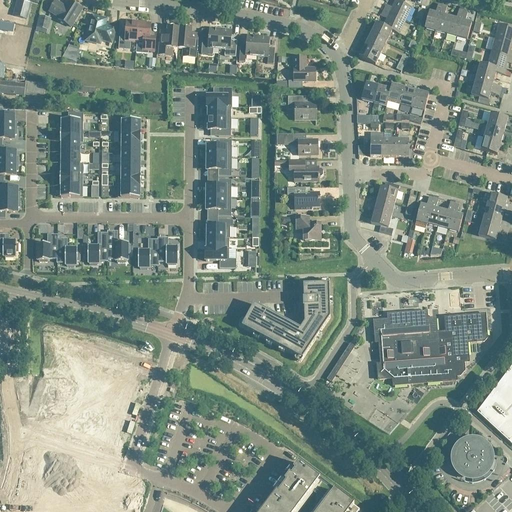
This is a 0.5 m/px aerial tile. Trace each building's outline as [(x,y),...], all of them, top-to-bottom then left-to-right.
[(383,10),(405,21),(411,8),(395,0),(392,8),(386,5),(383,10)] [(14,7),(12,16),(27,20),(31,3),(24,1),(22,9),(14,7)] [(49,12),(58,17),(57,19),(70,27),(81,9),(68,1),(64,7),(61,5),(55,1),(49,12)] [(435,32),(442,6),(437,5),(435,13),(429,12),(424,29),(435,32)] [(446,7),(442,6),(435,32),(445,35),(450,17),(444,16),(446,7)] [(383,10),(380,16),(386,19),(383,26),(382,27),(391,31),(398,35),(399,33),(405,21),(383,10)] [(456,19),(450,17),(445,35),(456,37),(463,11),(458,10),(456,19)] [(467,13),(463,11),(456,37),(466,40),(471,23),(465,21),(467,13)] [(36,27),(47,30),(50,18),(39,15),(36,27)] [(100,44),(101,41),(111,43),(115,29),(104,26),(106,19),(91,16),(85,41),(100,44)] [(0,40),(6,42),(10,22),(0,20),(0,40)] [(136,43),(138,23),(126,22),(125,35),(119,35),(118,49),(129,50),(130,42),(136,43)] [(136,43),(135,53),(147,54),(148,52),(154,53),(155,38),(156,34),(149,33),(150,24),(138,23),(136,43)] [(375,23),(371,33),(386,41),(391,31),(382,27),(383,26),(375,23)] [(511,27),(499,24),(495,38),(511,43),(511,27)] [(159,39),(158,55),(171,56),(172,49),(177,49),(179,29),(178,29),(177,29),(175,29),(175,27),(174,26),(173,25),(171,25),(170,26),(169,27),(168,28),(167,28),(167,31),(160,31),(159,39)] [(179,29),(177,49),(183,50),(182,57),(195,59),(196,44),(197,34),(191,34),(191,30),(190,30),(189,29),(189,27),(187,27),(186,26),(184,27),(183,28),(183,29),(179,29)] [(218,50),(220,30),(209,29),(208,43),(202,43),(201,55),(212,55),(212,49),(218,50)] [(220,30),(218,50),(224,50),(224,56),(235,57),(236,45),(230,45),(231,31),(220,30)] [(371,33),(365,45),(381,53),(386,41),(371,33)] [(256,57),(258,38),(246,37),(245,51),(239,50),(238,62),(245,62),(245,56),(256,57)] [(269,39),(258,38),(256,57),(267,58),(267,64),(273,65),(274,53),(268,52),(269,39)] [(511,43),(495,38),(491,52),(511,58),(511,51),(510,51),(511,43)] [(416,43),(411,41),(408,48),(413,50),(416,43)] [(365,45),(359,57),(375,65),(381,53),(365,45)] [(511,58),(491,52),(487,66),(505,71),(507,63),(511,64),(511,58)] [(403,56),(399,62),(405,65),(408,58),(403,56)] [(293,81),(288,81),(288,89),(302,89),(302,82),(315,82),(315,68),(306,68),(306,58),(292,58),(292,69),(293,69),(293,81)] [(405,65),(399,62),(396,70),(401,72),(405,65)] [(480,64),(477,75),(494,79),(496,73),(504,76),(506,71),(505,71),(487,66),(480,64)] [(477,75),(474,85),(500,92),(501,88),(492,85),(494,79),(477,75)] [(0,81),(0,93),(24,96),(24,95),(29,96),(31,82),(26,82),(25,82),(25,84),(0,81)] [(366,83),(361,100),(374,104),(378,86),(366,83)] [(392,85),(390,90),(387,102),(399,105),(404,88),(392,85)] [(500,92),(474,85),(471,96),(488,101),(490,94),(499,97),(500,92)] [(378,86),(374,104),(372,107),(378,109),(379,105),(386,107),(387,102),(390,90),(378,86)] [(416,91),(404,88),(399,105),(411,108),(416,91)] [(206,108),(207,108),(231,108),(232,89),(213,89),(213,96),(206,96),(206,108)] [(429,94),(416,91),(411,108),(424,112),(429,94)] [(316,104),(302,104),(302,97),(287,97),(287,110),(294,110),(294,121),(316,120),(316,104)] [(231,108),(207,108),(207,119),(231,119),(231,108)] [(0,127),(16,128),(16,121),(14,121),(14,116),(2,116),(2,110),(0,109),(0,127)] [(487,126),(504,131),(508,118),(490,113),(487,126)] [(61,120),(61,132),(83,132),(83,114),(68,114),(68,120),(61,120)] [(205,120),(205,129),(207,129),(207,131),(218,131),(218,137),(230,137),(230,131),(231,119),(207,119),(207,120),(205,120)] [(121,132),(140,132),(140,121),(121,121),(121,132)] [(487,126),(483,138),(501,143),(504,131),(487,126)] [(0,145),(2,146),(2,140),(14,140),(14,135),(16,135),(16,128),(0,127),(0,145)] [(82,143),(83,132),(61,132),(60,132),(60,142),(82,143)] [(141,132),(140,132),(121,132),(118,132),(118,143),(141,143),(141,132)] [(370,140),(370,157),(383,158),(383,140),(383,134),(370,133),(370,140)] [(317,141),(306,141),(305,134),(292,135),(293,146),(298,146),(298,156),(317,156),(317,141)] [(383,158),(395,158),(395,140),(396,136),(390,136),(390,140),(383,140),(383,158)] [(501,143),(483,138),(480,150),(497,155),(501,143)] [(461,140),(455,139),(453,147),(460,149),(462,140),(461,140)] [(204,151),(204,159),(231,159),(231,140),(218,140),(218,147),(206,147),(206,152),(204,151)] [(408,140),(395,140),(395,158),(408,158),(408,140)] [(61,143),(61,153),(79,153),(79,144),(82,144),(82,143),(60,142),(60,143),(61,143)] [(141,144),(141,143),(118,143),(118,144),(121,144),(121,154),(140,154),(140,144),(141,144)] [(4,146),(2,146),(0,145),(0,164),(18,164),(18,157),(16,157),(16,152),(4,152),(4,146)] [(79,164),(79,153),(61,153),(61,164),(79,164)] [(140,154),(121,154),(121,165),(139,165),(140,154)] [(231,159),(204,159),(204,166),(206,166),(206,171),(218,171),(218,177),(231,177),(231,159)] [(304,161),(289,162),(289,169),(289,172),(294,172),(294,183),(318,183),(318,177),(320,177),(322,175),(322,171),(320,169),(318,169),(318,167),(304,168),(304,161)] [(0,182),(3,182),(3,176),(16,176),(16,172),(18,172),(18,164),(0,164),(0,182)] [(61,164),(60,175),(82,175),(82,164),(79,164),(61,164)] [(139,165),(121,165),(121,175),(139,176),(139,165)] [(82,175),(60,175),(59,175),(59,186),(82,186),(82,175)] [(118,175),(118,186),(140,186),(140,176),(139,176),(121,175),(118,175)] [(204,192),(204,199),(231,199),(231,180),(218,180),(218,187),(206,187),(206,192),(204,192)] [(5,182),(3,182),(0,182),(0,200),(19,201),(19,194),(17,193),(18,189),(5,189),(5,182)] [(380,187),(377,200),(394,204),(399,187),(385,183),(384,188),(380,187)] [(82,186),(59,186),(59,187),(60,187),(60,198),(82,198),(82,186)] [(140,186),(118,186),(117,199),(139,199),(139,187),(140,187),(140,186)] [(294,210),(311,210),(311,208),(319,208),(319,193),(309,193),(309,195),(303,195),(302,188),(287,188),(287,196),(294,196),(294,210)] [(486,205),(511,211),(511,207),(505,205),(507,199),(489,194),(486,205)] [(410,195),(406,207),(412,209),(416,196),(410,195)] [(416,222),(414,227),(425,230),(426,225),(433,199),(429,198),(426,206),(420,205),(416,222)] [(231,199),(204,199),(203,206),(205,206),(205,211),(217,211),(217,217),(230,217),(231,199)] [(438,200),(433,199),(426,225),(437,228),(441,210),(435,209),(438,200)] [(19,208),(19,201),(0,200),(0,219),(5,219),(5,213),(17,213),(17,208),(19,208)] [(377,200),(374,212),(391,217),(394,204),(377,200)] [(268,204),(260,203),(258,275),(266,276),(268,204)] [(447,212),(441,210),(437,228),(447,230),(454,204),(449,203),(447,212)] [(458,205),(454,204),(447,230),(458,233),(462,216),(456,214),(458,205)] [(511,211),(486,205),(484,215),(501,220),(503,214),(511,217),(511,213),(511,211)] [(391,217),(374,212),(370,224),(380,227),(378,233),(391,236),(393,230),(388,229),(391,217)] [(484,215),(481,226),(507,233),(508,228),(499,226),(501,220),(484,215)] [(309,224),(309,217),(296,217),(296,230),(303,230),(303,241),(320,241),(320,224),(309,224)] [(206,237),(206,239),(230,239),(230,228),(232,228),(232,220),(217,220),(217,227),(206,227),(206,229),(204,229),(204,237),(206,237)] [(507,233),(481,226),(478,237),(495,241),(497,235),(506,237),(507,233)] [(107,232),(107,234),(107,260),(115,260),(115,261),(117,261),(117,264),(125,264),(125,262),(127,262),(127,254),(130,254),(130,246),(127,246),(127,242),(114,242),(114,232),(107,232)] [(13,256),(16,256),(16,253),(17,253),(17,245),(16,245),(16,241),(5,241),(5,235),(0,234),(0,254),(2,255),(2,256),(5,256),(5,258),(13,258),(13,256)] [(107,260),(107,234),(101,234),(101,246),(87,246),(87,250),(85,250),(85,259),(87,259),(87,263),(89,263),(89,265),(97,265),(97,263),(99,263),(99,262),(107,262),(107,260)] [(56,264),(57,264),(57,235),(50,235),(50,244),(37,244),(37,261),(39,261),(39,263),(47,263),(47,261),(49,261),(49,260),(56,260),(56,264)] [(57,235),(57,264),(64,264),(64,265),(67,265),(67,267),(74,267),(74,265),(77,265),(77,262),(79,262),(79,253),(77,253),(77,248),(63,248),(63,239),(57,239),(57,235)] [(411,251),(413,237),(405,236),(403,250),(411,251)] [(158,238),(158,240),(157,263),(165,263),(165,264),(168,264),(168,266),(175,266),(175,264),(178,264),(178,247),(164,247),(164,238),(158,238)] [(206,239),(206,249),(225,250),(229,250),(229,239),(206,239)] [(157,263),(158,240),(151,240),(151,251),(138,251),(138,255),(135,255),(135,263),(137,263),(137,268),(140,268),(140,270),(147,270),(148,268),(150,268),(150,266),(157,267),(157,263)] [(225,250),(206,249),(205,249),(205,261),(219,262),(219,269),(235,269),(236,260),(229,260),(229,250),(225,250)] [(242,328),(297,357),(302,359),(329,318),(329,285),(323,286),(323,285),(302,285),(303,299),(302,299),(302,308),(303,308),(304,330),(301,335),(264,315),(266,311),(253,304),(244,322),(245,323),(242,328)] [(392,386),(426,383),(456,381),(456,376),(460,376),(464,371),(463,363),(467,362),(466,357),(468,357),(467,343),(483,342),(486,338),(485,315),(444,318),(445,333),(436,334),(435,318),(427,319),(426,312),(420,312),(387,314),(387,320),(373,321),(375,343),(378,342),(380,364),(376,365),(378,380),(392,379),(392,386)] [(96,356),(76,416),(82,418),(80,423),(113,434),(115,429),(120,431),(140,370),(135,369),(136,364),(103,353),(102,358),(96,356)] [(511,365),(477,413),(508,442),(511,437),(511,365)] [(331,372),(327,379),(331,382),(335,375),(331,372)] [(465,442),(460,444),(457,448),(454,453),(453,458),(454,464),(456,469),(459,473),(464,476),(469,478),(474,478),(480,476),(484,474),(488,470),(490,465),(491,460),(490,454),(488,450),(485,445),(480,442),(475,441),(470,440),(465,442)] [(95,511),(102,492),(99,487),(102,485),(101,484),(99,482),(100,482),(99,480),(96,481),(94,476),(63,466),(63,467),(59,469),(58,469),(38,463),(23,508),(34,511),(95,511)] [(357,511),(359,510),(334,491),(318,511),(295,511),(319,480),(297,464),(260,511),(357,511)]
